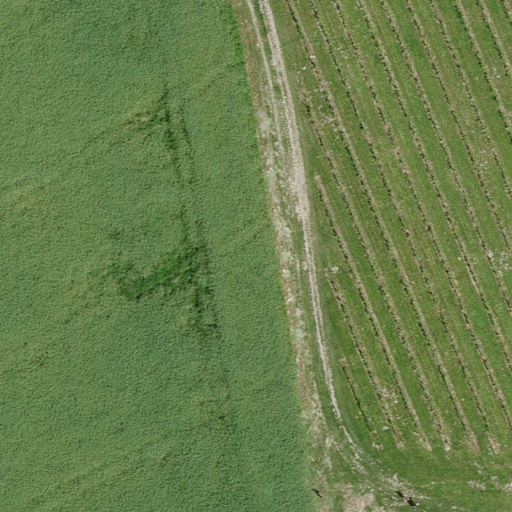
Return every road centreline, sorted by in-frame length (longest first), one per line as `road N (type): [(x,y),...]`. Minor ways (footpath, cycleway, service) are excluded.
road 1 (track): [(251,0),(292,189),(326,411),(356,463)]
road 2 (track): [(511,480),(356,463)]
